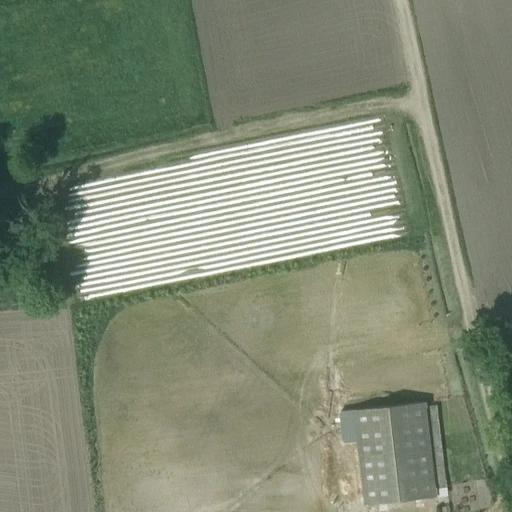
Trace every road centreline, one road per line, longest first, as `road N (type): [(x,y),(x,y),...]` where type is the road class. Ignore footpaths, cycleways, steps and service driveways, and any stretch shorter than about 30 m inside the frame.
road 1 (track): [(417,98),(0,179)]
road 2 (track): [(417,98),(504,473)]
